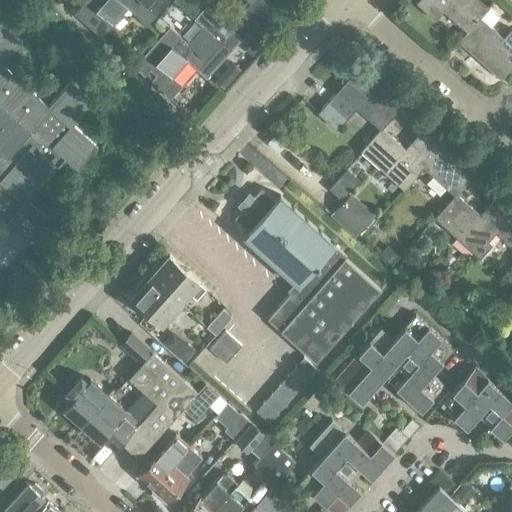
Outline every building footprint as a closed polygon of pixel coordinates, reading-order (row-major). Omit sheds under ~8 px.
[(83,0),(72,12),(109,46),(121,33),(111,24),(126,7),(136,16),(145,6),(137,0),(125,0),(122,4),(117,0),(83,0)] [(117,0),(122,4),(125,0),(137,0),(145,6),(136,16),(146,25),(167,0),(117,0)] [(244,0),(249,4),(239,14),(252,25),(274,0),(244,0)] [(441,10),(465,32),(466,32),(480,16),(488,8),(479,0),(416,0),(415,2),(434,19),(441,10)] [(187,44),(177,35),(168,46),(181,58),(190,47),(203,59),(194,69),(204,78),(240,38),(204,5),(192,19),(202,28),(187,44)] [(503,36),(480,16),(466,32),(465,32),(457,41),(500,79),(511,64),(511,28),(510,28),(503,36)] [(46,106),(0,65),(20,43),(0,24),(0,218),(31,246),(51,224),(27,202),(65,160),(77,171),(97,149),(72,127),(93,104),(69,81),(46,106)] [(168,27),(132,67),(168,99),(180,86),(170,76),(184,60),(194,69),(203,59),(190,47),(181,58),(168,46),(177,35),(168,27)] [(358,66),(334,93),(317,112),(336,129),(356,107),(379,128),(380,126),(381,127),(401,105),(358,66)] [(404,148),(381,127),(380,126),(379,128),(359,150),(403,189),(417,173),(407,164),(420,150),(410,141),(404,148)] [(424,126),(410,141),(420,150),(407,164),(417,173),(422,167),(453,194),(455,193),(456,194),(475,172),(424,126)] [(262,186),(252,197),(251,195),(248,194),(245,195),(240,202),(239,205),(240,207),(242,209),(234,217),(247,229),(242,234),(297,283),(266,318),(315,361),(380,289),(345,258),(347,256),(334,244),(335,243),(280,194),(275,198),(262,186)] [(352,188),(331,211),(356,234),(377,211),(352,188)] [(479,214),(456,194),(455,193),(453,194),(434,217),(479,257),(490,244),(486,240),(494,231),(511,247),(511,263),(511,264),(511,265),(511,204),(498,193),(479,214)] [(430,239),(441,227),(433,220),(423,232),(430,239)] [(168,254),(160,263),(158,261),(147,274),(179,303),(188,293),(196,299),(205,288),(169,256),(169,255),(168,254)] [(147,274),(136,286),(138,288),(130,297),(131,298),(132,298),(161,323),(179,303),(147,274)] [(206,326),(215,334),(231,316),(222,307),(206,326)] [(361,401),(375,385),(405,351),(417,362),(395,387),(421,410),(444,384),(431,372),(453,347),(415,313),(393,338),(380,327),(335,378),(361,401)] [(165,339),(186,359),(197,347),(176,328),(165,339)] [(233,353),(241,344),(225,330),(217,339),(233,353)] [(141,363),(151,351),(130,332),(120,344),(141,363)] [(225,362),(233,353),(217,339),(209,348),(225,362)] [(141,421),(121,443),(137,457),(182,407),(197,391),(151,351),(141,363),(128,377),(141,389),(157,403),(141,421)] [(303,356),(295,365),(312,380),(320,371),(303,356)] [(295,365),(287,374),(304,389),(312,380),(295,365)] [(502,438),(511,426),(511,399),(475,366),(440,404),(466,428),(489,402),(501,413),(489,426),(502,438)] [(287,374),(279,383),(296,398),(304,389),(287,374)] [(81,424),(108,394),(89,378),(86,381),(80,375),(66,391),(72,398),(63,408),(81,424)] [(195,419),(218,393),(205,382),(197,391),(182,407),(195,419)] [(279,383),(271,392),(288,407),(296,398),(279,383)] [(121,443),(141,421),(157,403),(141,389),(124,409),(118,404),(108,394),(81,424),(100,441),(102,438),(115,449),(121,443)] [(271,392),(263,401),(280,416),(288,407),(271,392)] [(263,401),(255,410),(272,424),(280,416),(263,401)] [(274,440),(265,432),(265,431),(264,432),(240,410),(224,428),(235,438),(234,439),(247,451),(250,448),(259,456),(253,463),(275,483),(295,460),(274,441),(274,440)] [(370,478),(394,452),(369,430),(357,443),(331,420),(309,445),(321,456),(299,482),(332,511),(340,511),(360,490),(335,467),(343,458),(348,462),(350,459),(370,478)] [(398,443),(407,433),(396,423),(387,434),(398,443)] [(151,486),(189,444),(175,432),(158,451),(157,450),(136,473),(151,486)] [(185,474),(202,455),(189,444),(151,486),(166,499),(187,476),(185,474)] [(0,457),(0,489),(2,487),(16,472),(0,457)] [(184,511),(210,511),(234,485),(237,481),(226,471),(220,472),(203,491),(184,511)] [(29,511),(43,497),(28,483),(9,504),(17,511),(29,511)] [(234,485),(210,511),(233,511),(247,497),(234,485)] [(468,511),(439,485),(414,511),(468,511)] [(263,511),(267,511),(283,495),(272,486),(255,505),(263,511)] [(60,511),(48,500),(36,511),(60,511)]
